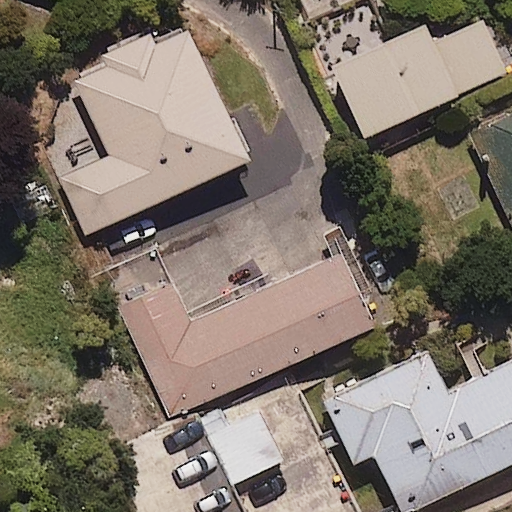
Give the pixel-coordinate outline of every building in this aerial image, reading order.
[(444,28),(435,7),(338,50),(370,124),(510,63),(487,10),(444,28)] [(259,143),(196,12),(163,28),(159,19),(98,49),(103,60),(56,83),(70,112),(38,128),(87,227),(259,143)] [(511,104),(472,124),(511,206),(511,104)] [(383,310),(348,238),(196,313),(159,237),(103,264),(174,411),(383,310)] [(444,511),(511,478),(511,376),(462,401),(441,359),(335,411),(365,472),(382,464),(405,511),(444,511)] [(287,454),(261,405),(214,429),(239,478),(287,454)] [(45,511),(39,495),(9,506),(11,511),(45,511)]
